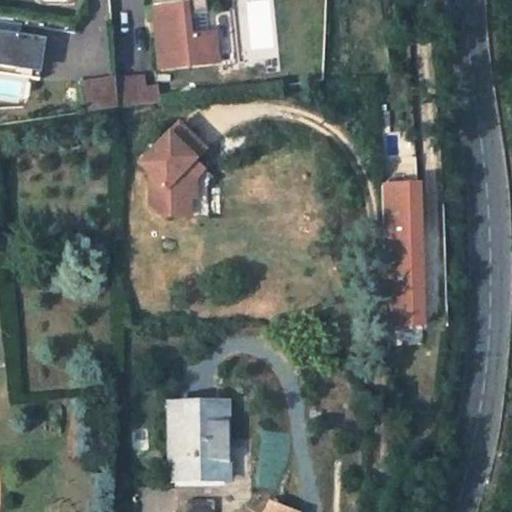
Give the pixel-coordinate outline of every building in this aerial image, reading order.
[(205,0),(152,0),(155,19),(165,18),(166,30),(156,31),(160,68),(218,62),(215,33),(209,33),(205,0)] [(0,73),(39,79),(45,38),(0,31),(0,73)] [(142,77),(117,79),(120,107),(159,103),(157,87),(144,89),(142,77)] [(115,107),(111,79),(77,84),(81,111),(115,107)] [(187,127),(145,170),(152,177),(149,208),(162,219),(189,222),(191,205),(186,205),(188,188),(204,171),(198,166),(212,151),(187,127)] [(226,164),(212,151),(198,166),(204,171),(188,188),(186,205),(191,205),(200,206),(202,189),(226,164)] [(419,328),(415,183),(380,186),(383,330),(419,328)] [(166,367),(146,367),(147,387),(167,387),(166,367)] [(222,406),(167,407),(170,482),(225,481),(222,406)] [(293,511),(264,502),(259,511),(293,511)]
